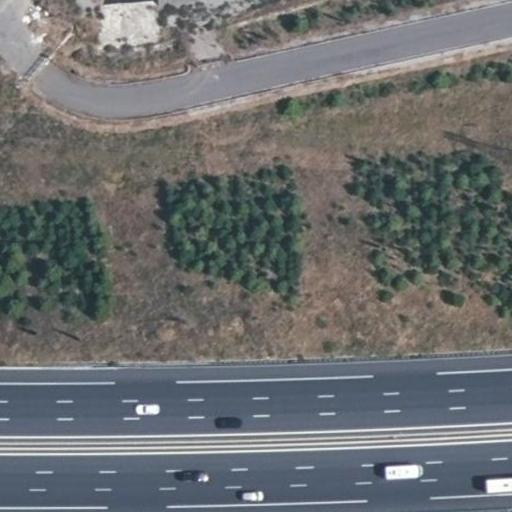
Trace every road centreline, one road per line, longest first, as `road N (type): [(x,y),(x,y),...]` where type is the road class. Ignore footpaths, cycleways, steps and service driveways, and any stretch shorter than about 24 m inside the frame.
road 1 (motorway): [(0,481),(511,465)]
road 2 (motorway): [(511,396),(0,410)]
